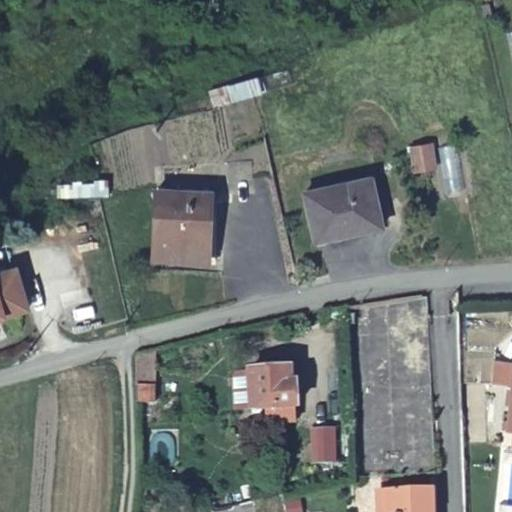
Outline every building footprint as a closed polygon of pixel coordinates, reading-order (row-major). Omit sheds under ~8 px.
[(372,170),(306,184),(315,233),(382,218),(372,170)] [(211,186),(156,184),(152,251),(208,253),(211,186)] [(25,260),(0,266),(0,309),(36,301),(25,260)] [(276,355),(238,360),(243,409),(263,407),(265,427),(296,423),(289,368),(278,369),(276,355)] [(511,362),(496,361),(493,386),(511,388),(511,397),(509,432),(511,431),(511,362)] [(144,376),(144,400),(162,401),(162,376),(144,376)] [(313,436),(336,434),(335,421),(312,423),(313,436)] [(337,449),(336,434),(313,436),(314,451),(337,449)] [(433,511),(432,488),(386,488),(387,511),(433,511)]
